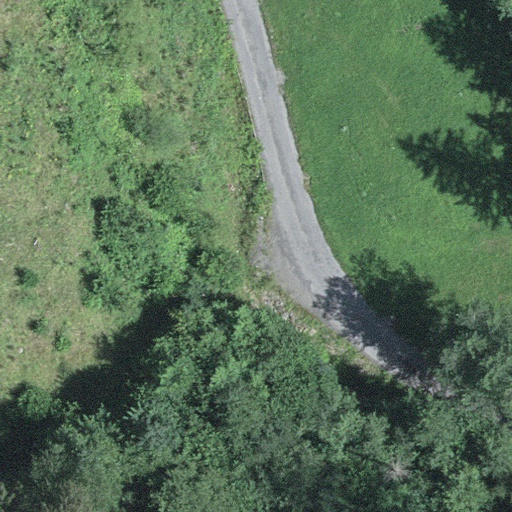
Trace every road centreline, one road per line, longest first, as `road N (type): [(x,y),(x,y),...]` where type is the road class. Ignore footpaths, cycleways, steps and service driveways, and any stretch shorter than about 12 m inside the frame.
road 1 (track): [(511,428),(0,66)]
road 2 (track): [(309,286),(237,0)]
